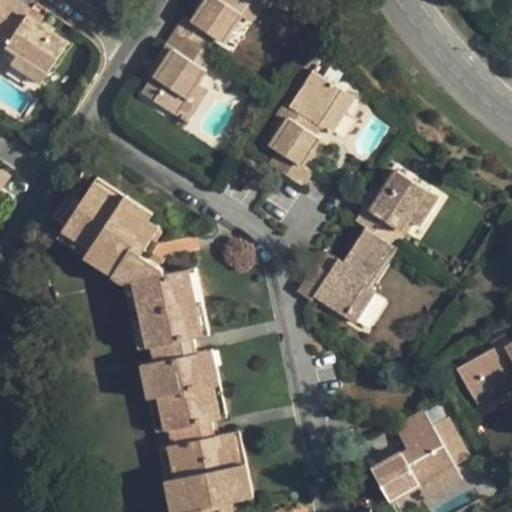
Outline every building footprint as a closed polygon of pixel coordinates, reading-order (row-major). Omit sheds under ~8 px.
[(34,7),(23,0),(19,0),(1,28),(0,29),(0,41),(20,54),(50,74),(71,42),(41,22),(31,15),(35,8),(34,7)] [(0,0),(0,26),(1,28),(19,0),(0,0)] [(252,0),(207,0),(193,22),(183,17),(175,30),(204,49),(213,36),(224,44),(242,16),(252,0)] [(267,0),(252,0),(242,16),(252,24),(267,0)] [(46,15),(35,8),(31,15),(41,22),(46,15)] [(204,49),(175,30),(167,43),(156,63),(161,67),(153,77),(143,93),(178,116),(199,85),(209,71),(195,62),(204,49)] [(50,74),(20,54),(13,64),(43,85),(50,74)] [(161,67),(156,63),(148,73),(153,77),(161,67)] [(347,93),(314,70),(291,105),(285,101),(276,115),(286,121),(271,146),(278,150),(269,165),(303,186),(312,173),(304,167),(322,138),(318,136),(323,128),(347,93)] [(209,91),(199,85),(178,116),(188,123),(209,91)] [(356,99),(347,93),(323,128),(333,135),(356,99)] [(0,188),(4,191),(13,177),(14,175),(0,165),(0,188)] [(365,206),(356,220),(367,227),(399,248),(408,233),(406,232),(414,221),(421,226),(441,198),(399,170),(380,200),(373,211),(365,206)] [(100,177),(96,183),(152,219),(156,213),(100,177)] [(69,224),(65,230),(121,266),(116,274),(114,276),(124,283),(127,282),(136,281),(149,347),(153,346),(157,361),(153,362),(167,430),(171,430),(174,444),(171,446),(184,511),(235,511),(233,502),(248,500),(234,432),(218,435),(215,420),(222,420),(207,350),(200,352),(197,337),(205,335),(191,269),(166,274),(165,267),(143,253),(162,225),(152,219),(96,183),(83,203),(72,219),(69,224)] [(371,195),(365,206),(373,211),(380,200),(371,195)] [(72,219),(83,203),(77,199),(66,215),(72,219)] [(51,202),(25,240),(44,253),(48,256),(60,238),(65,230),(69,224),(55,216),(60,208),(51,202)] [(399,248),(367,227),(344,262),(339,260),(335,267),(320,257),(298,292),(311,300),(314,297),(349,319),(370,288),(373,290),(399,248)] [(121,266),(65,230),(60,238),(116,274),(121,266)] [(339,260),(324,250),(320,257),(335,267),(339,260)] [(197,267),(191,269),(205,335),(212,333),(197,267)] [(19,289),(6,281),(0,289),(0,309),(4,312),(19,289)] [(149,347),(136,281),(127,282),(141,349),(149,347)] [(373,290),(370,288),(349,319),(358,325),(379,294),(373,290)] [(459,368),(477,401),(511,382),(511,342),(506,333),(493,341),(496,347),(459,368)] [(214,349),(207,350),(222,420),(228,418),(214,349)] [(167,430),(153,362),(144,364),(159,432),(167,430)] [(511,382),(477,401),(484,412),(511,396),(511,382)] [(408,449),(374,470),(391,502),(420,486),(457,466),(434,426),(448,419),(438,402),(395,426),(408,449)] [(242,430),(234,432),(248,500),(256,498),(242,430)] [(184,511),(171,446),(161,448),(174,511),(184,511)] [(457,466),(420,486),(426,497),(463,477),(457,466)]
